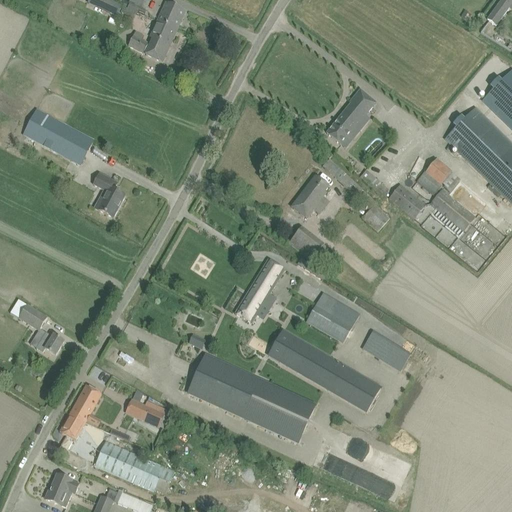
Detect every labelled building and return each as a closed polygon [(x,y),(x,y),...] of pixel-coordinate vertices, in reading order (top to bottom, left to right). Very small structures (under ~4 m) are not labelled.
[(108,0),(96,0),(94,6),(113,15),(114,15),(116,16),(121,6),(120,6),(108,0)] [(129,5),(127,9),(137,13),(139,9),(146,13),(152,0),(130,0),(128,5),(129,5)] [(511,0),(502,0),(487,21),(495,27),(511,2),(511,0)] [(166,3),(157,22),(177,31),(186,12),(166,3)] [(134,20),(137,13),(127,9),(124,15),(134,20)] [(162,64),(177,31),(157,22),(150,39),(153,41),(146,56),(162,64)] [(148,45),(132,38),(128,48),(143,55),(148,45)] [(493,91),(482,102),(511,131),(511,71),(501,83),(498,80),(490,88),(493,91)] [(370,120),(366,117),(376,104),(360,91),(350,104),(351,105),(327,135),(341,147),(351,134),(355,138),(370,120)] [(456,129),(445,140),(511,205),(511,145),(475,109),(464,121),(461,118),(453,126),(456,129)] [(37,112),(24,137),(71,162),(81,167),(94,142),(81,135),(37,112)] [(450,181),(451,182),(457,175),(440,160),(429,173),(445,188),(450,181)] [(322,168),(364,206),(370,211),(363,219),(378,233),(390,220),(375,206),(377,204),(329,161),(322,168)] [(360,178),(364,181),(382,198),(388,191),(370,174),(370,175),(366,171),(360,178)] [(425,174),(416,184),(433,198),(441,188),(425,175),(425,174)] [(101,175),(95,186),(103,191),(108,194),(99,212),(105,215),(113,220),(125,197),(114,191),(118,184),(110,180),(109,180),(101,175)] [(328,187),(315,177),(291,208),(307,220),(313,212),(319,216),(325,208),(320,204),(326,195),(324,193),(328,187)] [(414,220),(425,207),(400,185),(389,198),(414,220)] [(463,232),(475,218),(443,191),(432,205),(463,232)] [(88,211),(93,203),(78,195),(73,203),(88,211)] [(312,263),(324,247),(302,229),(289,246),(312,263)] [(312,274),(316,269),(303,259),(299,264),(312,274)] [(285,271),(277,267),(268,261),(235,315),(251,325),(263,307),(269,311),(275,301),(269,297),(285,271)] [(344,344),(360,316),(323,295),(307,323),(344,344)] [(18,320),(38,333),(47,319),(27,306),(18,320)] [(64,343),(56,338),(53,337),(52,338),(46,334),(36,350),(43,354),(45,351),(56,357),(64,343)] [(399,373),(409,358),(372,335),(362,350),(399,373)] [(193,336),(189,345),(201,350),(203,346),(199,344),(201,340),(193,336)] [(381,390),(293,339),(279,363),(366,414),(381,390)] [(205,357),(188,395),(298,445),(315,407),(205,357)] [(70,415),(86,424),(102,396),(86,387),(70,415)] [(167,411),(147,402),(138,421),(159,430),(167,411)] [(86,424),(70,415),(60,433),(76,442),(86,424)] [(120,434),(118,438),(129,443),(131,439),(120,434)] [(347,439),(342,451),(398,474),(403,462),(347,439)] [(95,466),(94,468),(154,494),(155,492),(165,496),(172,481),(160,476),(163,468),(146,460),(105,443),(95,466)] [(379,500),(388,483),(331,456),(325,469),(351,482),(349,486),(379,500)] [(67,492),(75,496),(79,486),(72,482),(57,476),(52,488),(66,494),(67,492)] [(66,494),(52,488),(50,494),(49,493),(45,501),(66,510),(72,495),(75,496),(67,492),(66,494)] [(122,494),(117,505),(134,511),(150,511),(153,507),(122,494)] [(265,497),(260,511),(290,511),(292,505),(265,497)] [(109,510),(113,503),(102,498),(98,506),(109,510)]
